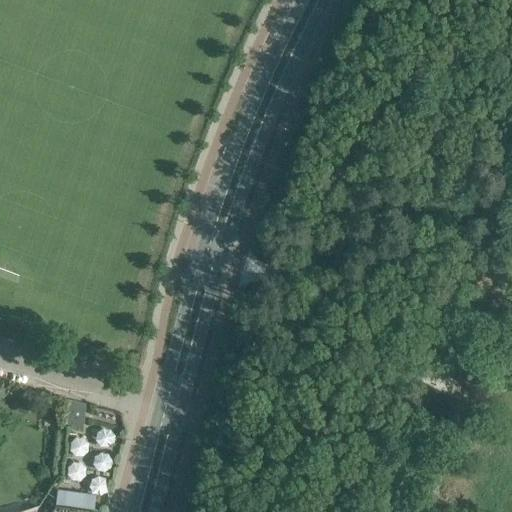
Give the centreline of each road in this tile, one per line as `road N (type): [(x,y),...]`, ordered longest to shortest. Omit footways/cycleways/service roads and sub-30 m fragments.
road 1 (tertiary): [(223,248),(271,116),(326,0)]
road 2 (tertiary): [(301,0),(260,86),(205,242)]
road 3 (unclassified): [(162,400),(0,351)]
road 4 (tertiary): [(182,407),(223,248)]
road 5 (tertiary): [(205,242),(162,400)]
